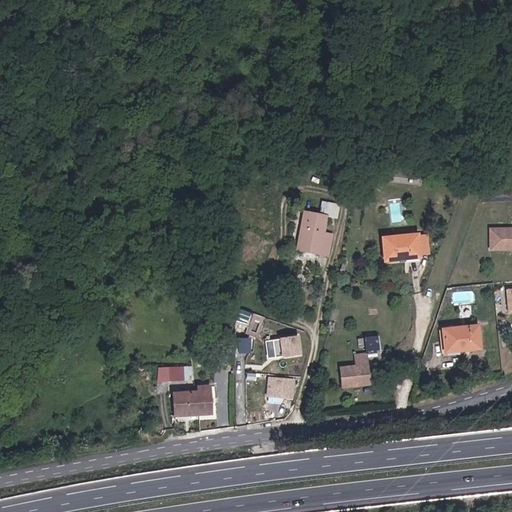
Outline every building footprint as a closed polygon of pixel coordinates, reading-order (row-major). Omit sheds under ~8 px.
[(345,179),(355,184),(361,169),(351,165),(345,179)] [(334,211),(343,214),(346,201),(333,197),(329,210),(334,211)] [(296,246),(330,255),(336,231),(330,229),(334,211),(329,210),(306,204),(296,246)] [(511,250),(511,225),(490,225),(489,251),(511,250)] [(421,235),(386,239),(389,263),(424,257),(424,255),(421,236),(421,235)] [(421,236),(424,255),(431,254),(429,235),(421,236)] [(143,293),(155,293),(153,276),(142,277),(143,293)] [(106,304),(109,305),(112,297),(95,291),(87,314),(95,318),(94,322),(102,326),(107,314),(102,312),(106,304)] [(444,351),(482,350),(482,324),(444,325),(444,351)] [(303,336),(267,337),(267,356),(304,356),(303,336)] [(369,352),(387,353),(388,336),(369,336),(369,352)] [(343,385),(370,384),(369,352),(357,353),(358,363),(342,364),(343,385)] [(162,381),(200,382),(198,366),(162,366),(162,381)] [(269,392),(296,398),(299,380),(273,374),(269,392)] [(175,417),(208,417),(206,390),(202,386),(200,386),(201,392),(174,393),(175,417)] [(208,417),(217,417),(215,386),(202,386),(206,390),(208,417)]
